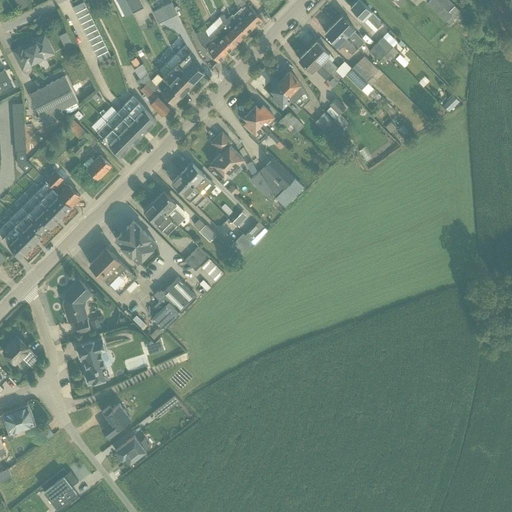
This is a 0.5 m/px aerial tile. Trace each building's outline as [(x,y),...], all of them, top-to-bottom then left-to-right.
[(27,0),(29,8),(37,7),(36,0),(27,0)] [(84,6),(109,62),(121,57),(97,0),(84,6)] [(151,0),(138,0),(149,27),(157,24),(151,10),(155,8),(151,0)] [(188,0),(184,0),(165,9),(176,34),(195,25),(190,13),(193,11),(188,0)] [(362,20),(371,11),(359,0),(354,0),(348,6),(362,20)] [(462,0),(439,0),(437,2),(461,28),(476,15),(462,0)] [(253,27),(261,19),(245,2),(237,10),(253,27)] [(246,34),(253,27),(237,10),(230,17),(246,34)] [(346,36),(354,28),(340,14),(332,23),(346,36)] [(246,34),(230,17),(223,24),(240,40),(246,34)] [(346,36),(332,23),(322,32),(336,46),(346,36)] [(233,47),(240,40),(223,24),(216,31),(233,47)] [(233,47),(216,31),(209,38),(226,55),(233,47)] [(395,65),(409,50),(405,46),(409,41),(398,31),(379,50),(395,65)] [(23,69),(53,54),(41,32),(12,47),(23,69)] [(218,62),(226,55),(209,38),(202,45),(218,62)] [(320,62),(329,54),(315,39),(306,48),(320,62)] [(320,62),(306,48),(296,57),(311,72),(320,62)] [(376,55),(358,71),(378,95),(385,88),(378,80),(389,70),(376,55)] [(141,59),(144,66),(150,63),(148,56),(141,59)] [(192,82),(203,72),(189,57),(178,67),(192,82)] [(157,60),(145,68),(150,76),(162,68),(157,60)] [(192,82),(178,67),(164,80),(179,95),(192,82)] [(0,92),(14,86),(6,68),(0,70),(0,92)] [(276,82),(291,98),(302,87),(290,69),(276,82)] [(65,75),(29,93),(41,119),(77,101),(65,75)] [(433,84),(439,81),(436,75),(430,79),(433,84)] [(171,103),(179,95),(164,80),(156,88),(171,103)] [(280,108),(291,98),(276,82),(269,88),(273,93),(270,97),(280,108)] [(93,105),(111,92),(108,88),(90,101),(93,105)] [(161,115),(168,107),(154,93),(147,100),(161,115)] [(465,93),(456,106),(463,111),(472,99),(465,93)] [(137,138),(155,120),(131,96),(113,114),(137,138)] [(325,120),(343,138),(364,119),(346,100),(325,120)] [(255,104),(249,109),(261,122),(263,120),(267,123),(274,116),(262,104),(258,107),(255,104)] [(84,115),(91,120),(95,113),(88,109),(84,115)] [(243,123),(255,135),(262,129),(258,125),(261,122),(249,109),(241,116),(245,120),(243,123)] [(302,136),(314,123),(300,110),(288,122),(302,136)] [(137,138),(113,114),(96,131),(120,155),(137,138)] [(412,125),(409,128),(402,120),(397,126),(414,144),(422,135),(412,125)] [(0,151),(0,158),(11,158),(10,122),(0,122),(0,151)] [(223,178),(243,157),(228,143),(231,140),(220,130),(209,141),(219,151),(207,163),(223,178)] [(96,179),(111,165),(99,153),(85,168),(96,179)] [(253,167),(286,201),(287,199),(296,208),(318,188),(306,175),(302,178),(283,157),(270,169),(261,159),(253,167)] [(189,161),(179,172),(204,195),(214,184),(189,161)] [(42,174),(41,175),(70,205),(79,196),(66,182),(72,179),(56,163),(51,167),(50,166),(42,174)] [(170,181),(195,204),(204,195),(179,172),(170,181)] [(46,181),(0,227),(0,235),(20,256),(41,234),(40,232),(42,231),(48,225),(49,226),(70,205),(46,181)] [(238,190),(243,193),(247,186),(243,183),(238,190)] [(162,190),(152,200),(176,224),(186,213),(162,190)] [(142,211),(166,234),(176,224),(152,200),(142,211)] [(237,203),(232,206),(238,216),(242,213),(237,203)] [(251,226),(261,215),(254,209),(244,220),(251,226)] [(203,224),(221,241),(228,233),(211,216),(203,224)] [(257,233),(237,219),(228,231),(243,242),(239,247),(252,256),(274,223),(270,220),(269,221),(260,216),(257,221),(258,222),(255,226),(260,229),(257,233)] [(138,261),(156,243),(133,220),(115,238),(138,261)] [(118,293),(135,276),(105,246),(88,263),(118,293)] [(167,257),(161,266),(167,270),(173,262),(167,257)] [(163,317),(175,329),(209,294),(187,273),(166,296),(170,300),(165,305),(170,310),(163,317)] [(200,275),(196,279),(205,287),(209,283),(200,275)] [(216,290),(221,285),(214,278),(209,282),(216,290)] [(145,279),(136,287),(141,292),(149,283),(145,279)] [(90,292),(80,280),(61,296),(66,320),(73,319),(75,327),(88,323),(83,302),(90,292)] [(147,314),(143,319),(155,327),(159,322),(147,314)] [(110,318),(102,320),(103,326),(112,325),(110,318)] [(167,327),(160,334),(165,339),(172,332),(167,327)] [(73,341),(86,384),(108,377),(100,352),(106,350),(100,333),(73,341)] [(23,370),(36,356),(16,336),(3,350),(23,370)] [(163,353),(175,347),(170,337),(158,342),(163,353)] [(162,425),(191,401),(185,394),(156,417),(162,425)] [(8,433),(35,424),(28,405),(2,414),(8,433)] [(135,434),(115,449),(122,459),(126,456),(130,462),(150,447),(144,438),(140,441),(135,434)] [(9,467),(3,470),(0,463),(0,485),(22,475),(18,467),(10,471),(9,467)] [(64,475),(43,491),(56,507),(77,492),(64,475)]
